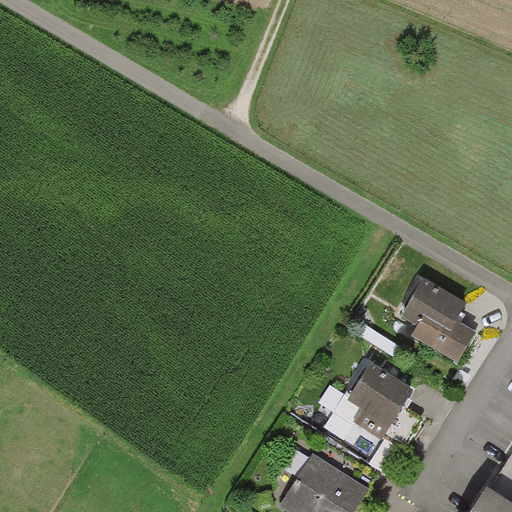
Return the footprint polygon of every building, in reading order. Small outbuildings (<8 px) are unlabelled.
[(405,303),(410,305),(402,318),(417,328),(412,338),(458,365),(476,334),(460,325),(466,315),(463,313),(468,305),(420,277),(405,303)] [(416,392),(373,364),(353,395),(347,391),(333,413),(354,427),(356,425),(383,443),(409,403),(416,392)] [(349,476),(313,454),(280,509),(284,511),(355,511),(370,489),(349,476)] [(511,458),(491,493),(511,505),(511,458)] [(487,491),(473,511),(511,511),(511,505),(491,493),(487,491)]
